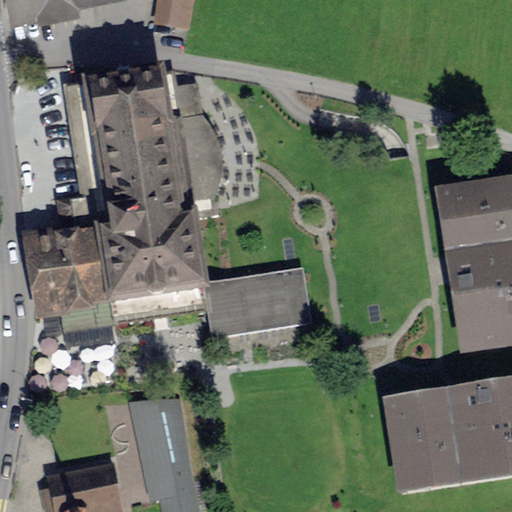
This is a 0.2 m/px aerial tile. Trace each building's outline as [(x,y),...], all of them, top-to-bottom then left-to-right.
[(17,0),(20,10),(69,0),(17,0)] [(160,0),(157,23),(187,28),(191,0),(160,0)] [(39,277),(45,313),(61,311),(64,334),(210,311),(214,337),(308,323),(300,273),(206,288),(196,220),(217,217),(214,198),(219,185),(222,171),(221,157),(218,143),(211,130),(202,119),(197,87),(175,90),(173,75),(158,77),(158,75),(66,89),(83,199),(59,203),(63,228),(52,230),(53,238),(34,241),(39,277)] [(511,188),(446,199),(468,347),(511,340),(511,188)] [(511,392),(393,410),(403,477),(424,473),(425,481),(511,468),(511,392)] [(130,406),(150,503),(159,501),(161,511),(198,511),(175,397),(130,406)] [(121,511),(115,468),(55,477),(60,511),(121,511)]
